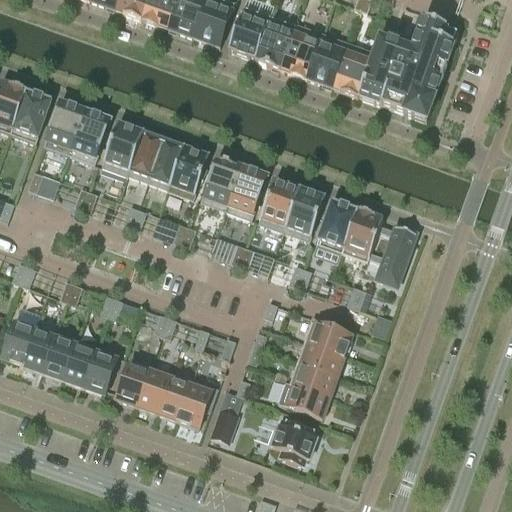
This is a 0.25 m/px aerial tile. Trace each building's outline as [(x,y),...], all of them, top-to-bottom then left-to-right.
[(90,0),(89,5),(115,15),(119,0),(90,0)] [(140,24),(141,24),(149,0),(119,0),(115,15),(122,18),(140,25),(140,24)] [(149,0),(141,24),(167,34),(178,0),(149,0)] [(178,0),(167,34),(193,43),(207,0),(178,0)] [(215,0),(207,0),(193,43),(218,52),(219,53),(236,7),(215,0)] [(353,13),(360,16),(365,0),(357,0),(353,13)] [(369,0),(365,0),(360,16),(366,18),(372,1),(371,1),(369,0)] [(227,55),(254,65),(270,20),(243,10),(227,55)] [(279,74),(280,74),(296,29),(270,20),(254,65),(255,65),(254,66),(279,75),(279,74)] [(403,118),(425,127),(434,104),(433,104),(452,50),(453,50),(458,37),(457,37),(458,37),(446,33),(446,32),(422,23),(411,54),(378,42),(373,57),(370,66),(371,66),(358,102),(381,111),(381,110),(404,118),(403,118)] [(280,74),(306,84),(322,38),(296,29),(280,74)] [(306,84),(332,93),(348,48),(322,38),(306,84)] [(358,102),(371,66),(370,66),(373,57),(348,48),(332,93),(339,96),(357,103),(358,102)] [(0,136),(9,139),(25,94),(24,94),(11,89),(8,88),(8,89),(0,86),(0,136)] [(25,94),(9,139),(35,149),(51,104),(26,95),(25,94)] [(68,161),(84,116),(58,107),(42,151),(68,161)] [(110,125),(84,116),(68,161),(94,170),(110,125)] [(124,180),(140,136),(116,128),(103,166),(101,172),(124,180)] [(147,187),(162,144),(144,138),(143,137),(140,136),(124,180),(127,181),(128,180),(147,187)] [(169,197),(185,152),(182,151),(181,151),(163,144),(163,145),(162,144),(147,187),(167,194),(166,196),(169,197)] [(185,152),(169,197),(192,205),(194,199),(195,199),(208,161),(185,152)] [(225,217),(241,172),(240,172),(240,173),(236,171),(215,163),(199,207),(225,217)] [(241,172),(225,217),(250,226),(266,182),(241,172)] [(26,196),(35,199),(42,180),(33,177),(26,196)] [(283,237),(299,193),(273,184),(259,222),(257,228),(283,237)] [(72,212),(81,215),(88,196),(79,193),(72,212)] [(299,193),(283,237),(308,247),(310,241),(311,241),(324,202),(299,193)] [(96,199),(88,196),(81,215),(89,218),(96,199)] [(341,258),(357,213),(356,213),(356,214),(331,205),(315,249),(341,258)] [(5,206),(0,218),(0,225),(6,228),(13,209),(5,206)] [(123,230),(131,233),(137,214),(129,211),(123,230)] [(357,213),(341,258),(366,268),(368,263),(370,258),(378,236),(380,230),(381,226),(382,223),(374,220),(372,219),(372,218),(359,213),(358,214),(357,213)] [(146,217),(137,214),(131,233),(139,236),(146,217)] [(172,248),(180,251),(187,232),(179,229),(172,248)] [(394,235),(380,230),(378,236),(392,241),(384,263),(370,258),(368,263),(382,268),(376,284),(396,291),(415,239),(395,231),(394,235)] [(195,235),(187,232),(180,251),(188,254),(195,235)] [(392,241),(378,236),(370,258),(384,263),(392,241)] [(230,269),(238,272),(245,253),(237,250),(230,269)] [(253,256),(245,253),(238,272),(246,275),(253,256)] [(12,288),(20,291),(27,272),(19,269),(12,288)] [(288,289),(305,295),(311,277),(295,271),(288,289)] [(35,275),(27,272),(20,291),(28,294),(35,275)] [(59,305),(67,308),(74,289),(65,286),(59,305)] [(82,292),(74,289),(67,308),(75,311),(82,292)] [(353,292),(346,311),(358,315),(365,296),(353,292)] [(99,319),(107,322),(114,304),(106,301),(99,319)] [(123,307),(114,304),(107,322),(116,325),(123,307)] [(272,325),(277,310),(268,307),(263,322),(272,325)] [(153,339),(161,342),(168,323),(159,320),(153,339)] [(390,325),(377,320),(370,339),(384,344),(390,325)] [(22,371),(36,330),(15,323),(1,363),(10,366),(9,367),(22,371)] [(176,326),(168,323),(161,342),(169,345),(176,326)] [(311,323),(303,348),(344,362),(348,350),(347,350),(351,341),(332,334),(334,331),(311,323)] [(42,378),(56,337),(54,342),(35,335),(37,331),(36,330),(22,371),(42,378)] [(202,356),(208,338),(200,335),(193,353),(202,356)] [(62,385),(77,345),(56,337),(42,378),(62,385)] [(252,353),(261,356),(266,341),(257,338),(252,353)] [(235,347),(226,344),(220,363),(228,366),(235,347)] [(83,392),(97,352),(77,345),(62,385),(83,392)] [(303,348),(296,368),(336,382),(343,363),(344,362),(303,348)] [(97,352),(83,392),(104,400),(118,359),(97,352)] [(261,356),(252,353),(247,367),(256,371),(261,356)] [(137,411),(151,371),(130,364),(116,404),(137,411)] [(296,368),(288,388),(329,403),(336,382),(296,368)] [(151,371),(137,411),(157,419),(171,379),(151,371)] [(171,379),(157,419),(176,425),(176,426),(177,426),(191,386),(171,379)] [(249,388),(241,385),(235,400),(244,403),(249,388)] [(191,386),(177,426),(189,430),(198,433),(205,415),(208,417),(216,395),(191,386)] [(285,387),(277,408),(286,411),(321,424),(329,403),(288,388),(285,387)] [(219,415),(209,442),(228,449),(237,422),(219,415)] [(273,432),(267,450),(282,456),(279,462),(302,470),(304,464),(308,465),(315,443),(307,441),(309,435),(281,425),(278,434),(273,432)]
